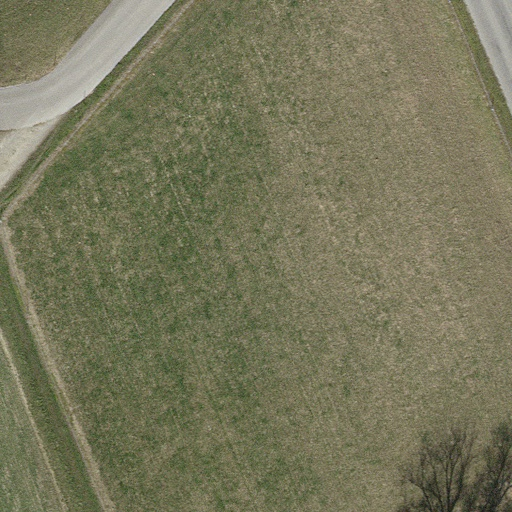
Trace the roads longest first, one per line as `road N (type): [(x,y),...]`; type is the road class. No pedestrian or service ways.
road 1 (track): [(0,323),(83,511)]
road 2 (track): [(0,100),(61,95),(147,0)]
